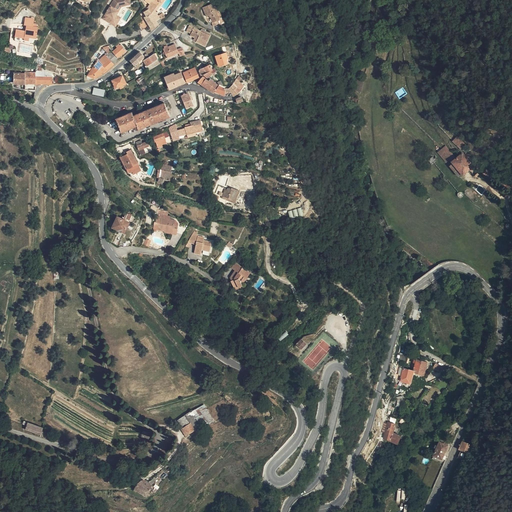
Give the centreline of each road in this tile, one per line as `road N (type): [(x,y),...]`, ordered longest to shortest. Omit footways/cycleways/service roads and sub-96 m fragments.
road 1 (secondary): [(110,253),(222,357),(294,402),(300,432),(273,464),(273,479),(284,481),(300,466),(328,371),(345,372),(320,473),(284,511)]
road 2 (secondary): [(426,511),(502,321),(494,294),(469,270),(441,268)]
road 3 (secondary): [(314,511),(344,497),(403,302),(441,268)]
road 4 (residential): [(64,87),(128,103),(192,84),(228,96),(248,91)]
road 5 (secondary): [(41,108),(94,171),(110,253)]
road 6 (secondary): [(182,0),(104,76),(64,87)]
